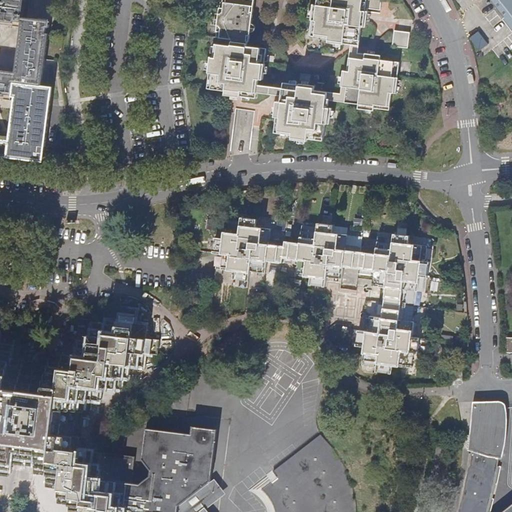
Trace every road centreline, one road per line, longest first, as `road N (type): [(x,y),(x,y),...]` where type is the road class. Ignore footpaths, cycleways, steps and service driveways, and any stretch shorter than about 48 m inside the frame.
road 1 (residential): [(468,176),(440,182),(276,172),(99,204),(0,201)]
road 2 (residential): [(468,176),(487,293),(490,388)]
road 3 (residential): [(468,176),(456,54),(426,0)]
road 4 (unknown): [(96,282),(84,332),(26,377)]
